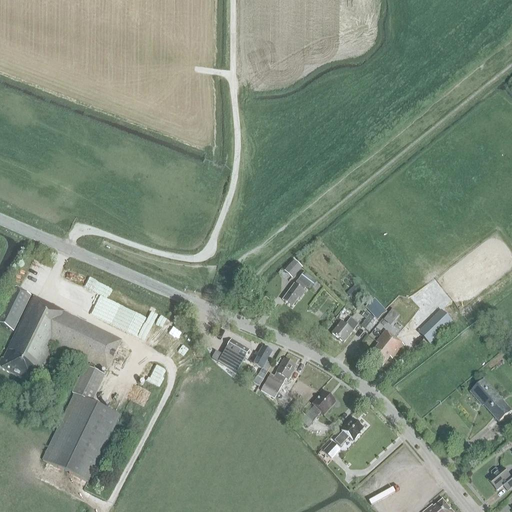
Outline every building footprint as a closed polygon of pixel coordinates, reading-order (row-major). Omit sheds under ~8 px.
[(284,272),(291,279),(302,269),(294,261),(284,272)] [(101,296),(106,285),(73,271),(69,281),(75,284),(67,303),(75,307),(83,288),(101,296)] [(293,285),(282,301),(291,308),(297,299),(299,300),(301,296),(302,297),(305,293),(303,292),(306,288),(307,289),(314,279),(304,272),(294,286),(293,285)] [(354,285),(351,288),(356,293),(359,296),(362,293),(354,285)] [(12,288),(0,312),(0,315),(17,324),(30,297),(12,288)] [(121,342),(33,298),(10,344),(11,344),(3,359),(1,358),(0,359),(0,369),(34,386),(38,376),(36,375),(37,372),(40,373),(53,346),(106,372),(121,342)] [(366,307),(378,320),(386,313),(373,300),(366,307)] [(340,323),(331,335),(343,344),(358,325),(350,319),(347,323),(338,316),(335,319),(340,323)] [(360,327),(369,334),(377,323),(369,316),(360,327)] [(403,345),(385,331),(376,343),(378,345),(368,358),(381,368),(391,355),(394,357),(403,345)] [(231,341),(225,350),(222,356),(216,353),(212,359),(236,373),(249,351),(231,341)] [(266,363),(271,353),(262,348),(257,358),(254,356),(250,364),(262,371),(258,378),(256,377),(252,384),(259,388),(271,366),(266,363)] [(204,356),(193,366),(189,362),(179,371),(186,378),(206,359),(204,356)] [(273,400),(278,391),(285,380),(287,381),(295,367),(283,360),(275,374),(276,374),(274,378),(270,375),(260,392),(273,400)] [(74,396),(42,462),(88,483),(120,417),(91,403),(104,376),(85,367),(72,395),(74,396)] [(484,382),(470,394),(477,402),(479,401),(499,424),(511,413),(484,382)] [(310,411),(305,417),(303,415),(298,419),(308,429),(317,418),(317,417),(320,414),(323,417),(335,404),(324,393),(312,406),(314,408),(311,412),(310,411)] [(295,402),(286,412),(292,418),(302,408),(295,402)] [(334,442),(340,448),(348,439),(351,441),(352,440),(353,442),(359,436),(357,434),(361,430),(353,421),(347,428),(346,427),(341,432),(342,433),(334,442)] [(332,443),(323,452),(331,459),(340,450),(332,443)] [(507,492),(511,488),(511,475),(509,478),(502,469),(499,472),(497,471),(495,470),(491,474),(491,476),(492,477),(488,481),(497,492),(503,487),(507,492)] [(451,511),(442,501),(434,508),(432,506),(424,511),(451,511)]
